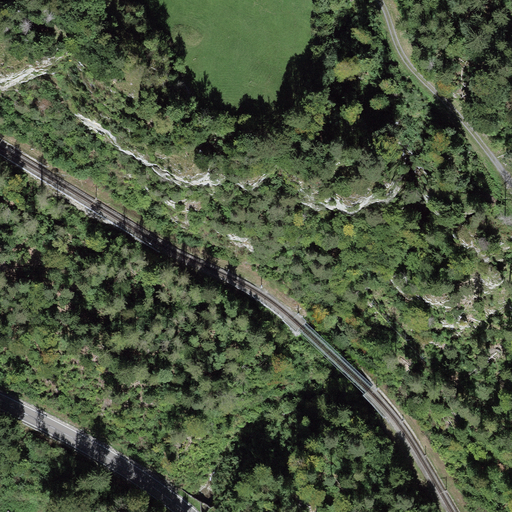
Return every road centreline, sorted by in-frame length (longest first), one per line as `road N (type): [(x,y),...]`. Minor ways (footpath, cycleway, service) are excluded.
road 1 (track): [(379,0),(404,57),(511,182)]
road 2 (secondary): [(184,511),(90,447),(0,401)]
